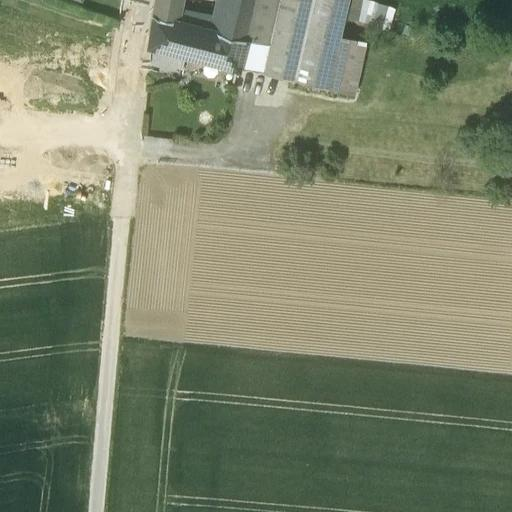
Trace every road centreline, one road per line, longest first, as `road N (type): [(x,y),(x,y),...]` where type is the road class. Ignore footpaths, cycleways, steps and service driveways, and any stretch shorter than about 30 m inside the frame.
road 1 (track): [(95,511),(127,161)]
road 2 (residential): [(141,0),(128,144)]
road 3 (residential): [(128,144),(0,137)]
